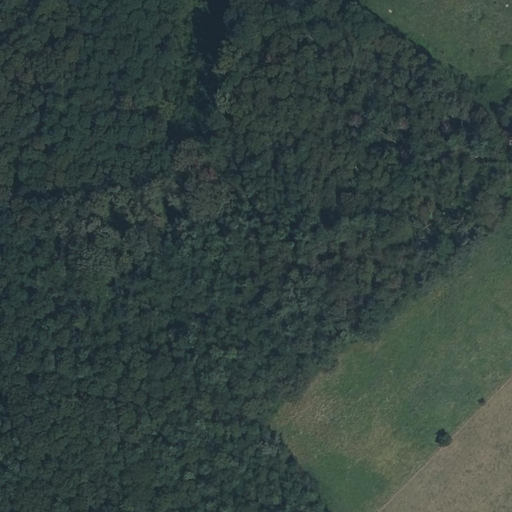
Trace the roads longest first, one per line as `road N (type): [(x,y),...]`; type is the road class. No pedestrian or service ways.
road 1 (track): [(0,263),(227,210),(362,162),(511,138)]
road 2 (track): [(326,0),(389,35),(511,137)]
road 3 (track): [(54,511),(0,361)]
